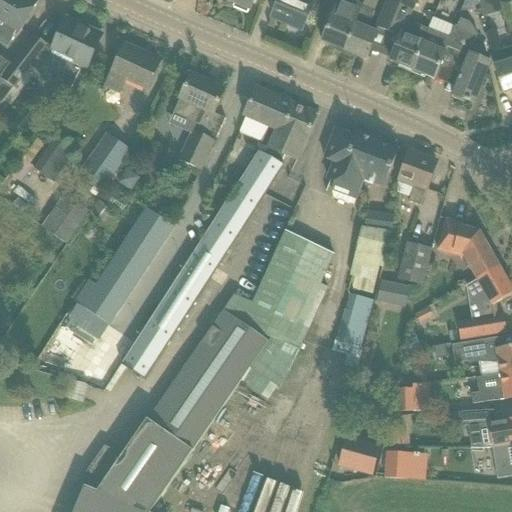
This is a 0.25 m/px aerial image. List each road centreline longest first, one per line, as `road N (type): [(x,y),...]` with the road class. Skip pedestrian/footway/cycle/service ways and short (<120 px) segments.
road 1 (unknown): [(338,103),(306,170),(315,204),(340,236),(341,268),(283,501)]
road 2 (tertiary): [(499,173),(312,93),(130,0)]
road 3 (unknown): [(18,481),(151,391),(266,216)]
